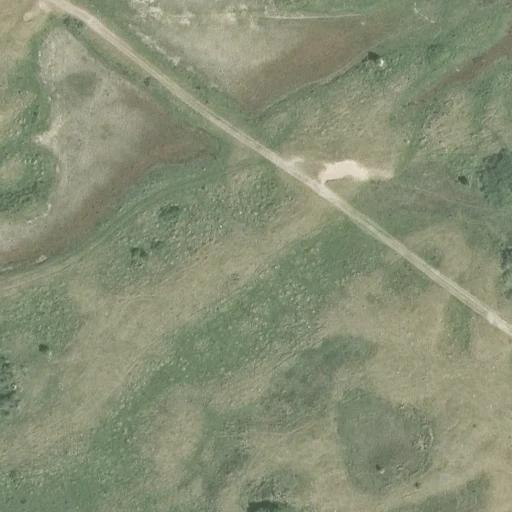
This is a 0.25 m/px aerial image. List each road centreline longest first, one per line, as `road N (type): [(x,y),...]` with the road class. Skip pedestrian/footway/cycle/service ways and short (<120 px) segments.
road 1 (track): [(511,211),(262,156),(76,14),(43,0)]
road 2 (track): [(262,156),(156,190),(0,261)]
